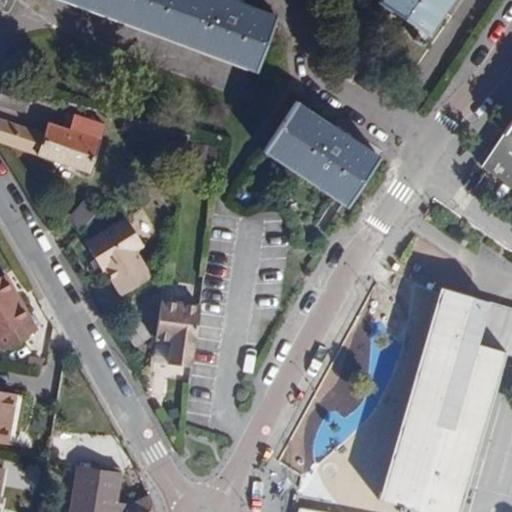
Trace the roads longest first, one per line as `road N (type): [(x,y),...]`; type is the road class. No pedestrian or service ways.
road 1 (residential): [(220,501),(432,141),(511,43)]
road 2 (residential): [(189,501),(0,202)]
